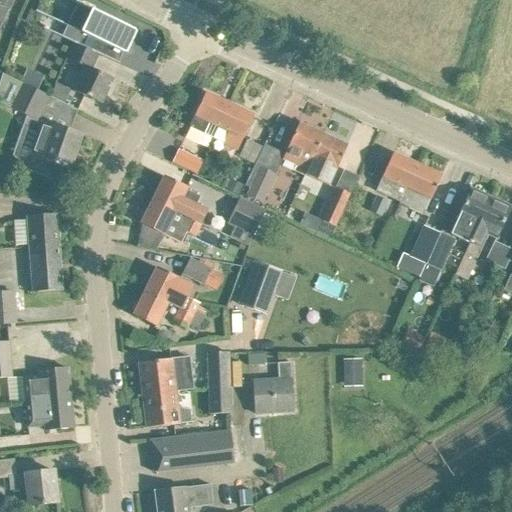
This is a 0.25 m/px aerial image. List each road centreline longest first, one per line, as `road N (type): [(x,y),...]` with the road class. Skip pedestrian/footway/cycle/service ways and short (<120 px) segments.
road 1 (residential): [(114,511),(94,271),(100,208),(113,167),(195,26)]
road 2 (tertiary): [(511,166),(195,26)]
